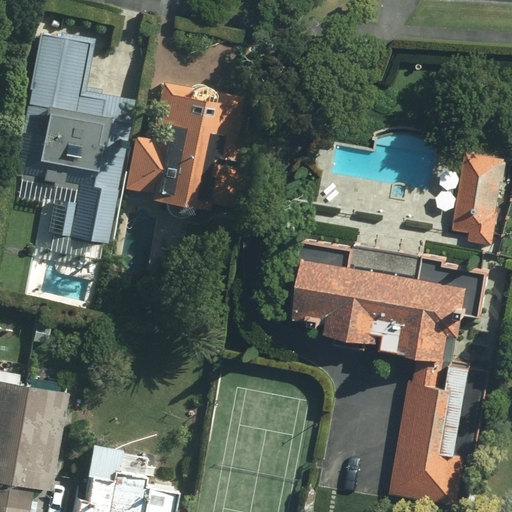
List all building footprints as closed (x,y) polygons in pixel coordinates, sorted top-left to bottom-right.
[(87,39),(39,33),(17,193),(50,198),(45,231),(112,241),(133,94),(80,87),(87,39)] [(155,201),(234,212),(240,166),(266,169),(270,140),(239,136),(245,93),(161,82),(153,140),(134,138),(128,187),(156,191),(155,201)] [(462,180),(446,178),(441,218),(456,220),(454,239),(495,245),(509,146),(467,140),(462,180)] [(335,316),(333,334),(382,341),(383,333),(390,333),(388,349),(408,351),(413,352),(452,357),(455,338),(468,339),(475,285),(427,278),(430,255),(357,245),(355,264),(310,258),(303,312),(335,316)] [(54,321),(34,318),(30,344),(50,346),(54,321)] [(26,366),(0,361),(0,511),(32,511),(36,487),(50,489),(66,379),(24,373),(26,366)] [(456,364),(454,380),(446,379),(448,369),(411,364),(394,496),(463,505),(470,452),(463,451),(474,367),(456,364)] [(151,454),(94,446),(86,502),(76,500),(74,511),(173,511),(176,494),(146,490),(151,454)]
